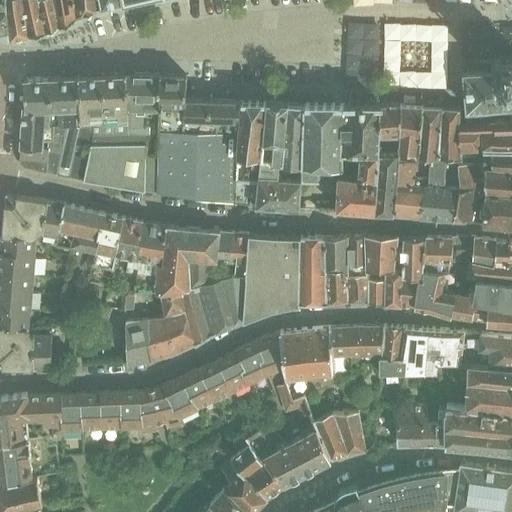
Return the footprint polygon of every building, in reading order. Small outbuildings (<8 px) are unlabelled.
[(5,0),(6,6),(7,12),(7,18),(8,24),(9,35),(31,31),(29,22),(28,16),(24,0),(5,0)] [(48,27),(42,0),(24,0),(28,16),(29,22),(31,31),(48,27)] [(42,0),(48,27),(61,20),(56,0),(42,0)] [(56,0),(61,20),(77,12),(76,0),(56,0)] [(99,0),(76,0),(77,12),(78,12),(100,4),(99,0)] [(472,0),(476,10),(488,7),(486,0),(472,0)] [(448,41),(447,25),(394,28),(395,44),(448,41)] [(511,54),(495,55),(495,58),(462,59),(462,70),(464,70),(467,105),(467,108),(471,107),(472,118),(511,114),(511,54)] [(128,94),(126,73),(103,74),(105,135),(132,133),(128,94)] [(161,94),(161,74),(126,73),(128,94),(132,133),(147,133),(147,123),(159,124),(160,105),(161,94)] [(79,132),(93,135),(105,135),(103,74),(79,75),(80,95),(81,123),(79,132)] [(161,94),(160,105),(186,105),(186,98),(187,74),(161,74),(161,94)] [(71,176),(75,154),(79,132),(81,123),(80,95),(79,75),(51,76),(52,107),(68,107),(69,125),(64,145),(62,152),(57,173),(71,176)] [(52,107),(51,76),(24,77),(25,104),(52,107)] [(243,100),(186,98),(186,105),(186,129),(240,130),(241,117),(243,100)] [(239,156),(237,178),(253,180),(259,180),(262,158),(269,101),(243,100),(241,117),(240,130),(239,156)] [(262,158),(287,160),(287,122),(288,102),(269,101),(262,158)] [(305,103),(288,102),(287,122),(287,160),(285,177),(302,178),(304,139),(304,124),(305,103)] [(401,102),(381,103),(381,124),(381,150),(402,152),(400,123),(401,102)] [(400,123),(402,152),(402,155),(419,157),(421,157),(422,124),(423,104),(401,102),(400,123)] [(344,104),(305,103),(304,124),(304,139),(302,178),(318,179),(318,163),(342,164),(343,141),(344,124),(344,104)] [(381,180),(381,150),(381,124),(381,103),(344,104),(344,124),(343,141),(360,142),(357,181),(341,180),(340,207),(339,212),(379,213),(379,209),(381,180)] [(24,104),(21,134),(52,142),(64,145),(69,125),(68,107),(52,107),(25,104),(24,104)] [(446,105),(423,104),(422,124),(421,157),(431,157),(441,158),(446,105)] [(461,107),(446,105),(441,158),(446,158),(462,158),(463,152),(462,127),(461,122),(461,107)] [(511,142),(511,122),(489,124),(462,127),(463,152),(488,152),(487,143),(511,142)] [(158,191),(251,203),(253,180),(237,178),(239,156),(240,130),(186,129),(159,128),(158,164),(158,191)] [(93,135),(89,157),(85,179),(147,190),(146,163),(147,133),(132,133),(105,135),(93,135)] [(53,151),(52,142),(21,134),(20,146),(21,146),(20,160),(21,162),(22,164),(24,165),(35,169),(37,169),(57,173),(62,152),(53,151)] [(511,142),(487,143),(488,152),(487,160),(489,160),(511,161),(511,142)] [(379,209),(396,211),(397,181),(402,155),(402,152),(381,150),(381,180),(379,209)] [(89,157),(75,154),(71,176),(85,179),(89,157)] [(396,211),(419,213),(421,182),(417,182),(419,157),(402,155),(397,181),(396,211)] [(446,184),(446,158),(441,158),(431,157),(430,182),(421,182),(419,213),(456,216),(457,184),(446,184)] [(259,183),(257,204),(281,205),(282,186),(284,185),(285,177),(287,160),(262,158),(259,180),(259,183)] [(456,216),(470,217),(475,218),(475,185),(488,185),(489,160),(487,160),(462,158),(462,184),(457,184),(456,216)] [(511,161),(489,160),(488,185),(475,185),(475,218),(475,219),(511,221),(511,161)] [(158,191),(158,164),(146,163),(147,190),(158,191)] [(302,178),(285,177),(284,185),(282,186),(281,205),(300,207),(302,178)] [(47,198),(18,193),(17,200),(13,203),(5,202),(3,231),(40,231),(41,230),(47,198)] [(61,228),(66,201),(47,198),(41,230),(60,232),(61,228)] [(104,210),(66,201),(61,228),(74,230),(70,243),(89,248),(86,262),(93,263),(104,210)] [(125,215),(104,210),(93,263),(114,268),(117,252),(121,234),(121,232),(125,215)] [(145,219),(125,215),(121,232),(121,234),(117,252),(141,257),(145,219)] [(145,219),(141,257),(140,268),(159,270),(160,258),(165,258),(168,223),(145,219)] [(222,228),(168,223),(165,258),(160,258),(159,270),(157,290),(163,290),(182,291),(185,291),(210,285),(210,279),(210,258),(219,259),(222,228)] [(236,230),(222,228),(219,259),(233,259),(236,230)] [(250,231),(236,230),(233,259),(238,259),(238,272),(248,274),(252,242),(249,241),(250,231)] [(3,231),(1,250),(34,252),(36,235),(40,231),(3,231)] [(248,274),(253,315),(270,307),(300,301),(303,234),(250,231),(249,241),(252,242),(248,274)] [(366,232),(349,233),(349,253),(349,270),(349,273),(368,275),(368,268),(369,232),(366,232)] [(369,232),(368,268),(388,267),(395,267),(401,233),(369,232)] [(349,233),(325,235),(325,270),(349,270),(349,253),(349,233)] [(300,301),(323,300),(325,270),(325,235),(303,234),(300,301)] [(404,267),(402,271),(421,272),(422,270),(427,234),(409,234),(404,267)] [(450,258),(452,234),(427,234),(422,270),(439,269),(438,276),(444,277),(445,268),(450,269),(452,258),(450,258)] [(474,259),(476,234),(455,234),(452,234),(450,258),(452,258),(471,259),(474,259)] [(498,236),(476,234),(474,259),(500,261),(502,237),(498,236)] [(511,237),(502,237),(500,261),(511,260),(511,237)] [(34,252),(1,250),(0,265),(0,268),(34,271),(35,252),(34,252)] [(511,260),(500,261),(474,259),(471,259),(469,272),(482,274),(511,277),(511,260)] [(369,299),(387,301),(388,280),(388,267),(368,268),(368,275),(367,299),(369,299)] [(387,301),(402,303),(416,304),(417,298),(421,272),(402,271),(404,267),(395,267),(388,267),(388,280),(387,301)] [(34,271),(0,268),(0,287),(32,289),(34,271)] [(438,276),(439,269),(422,270),(421,272),(417,298),(416,304),(426,306),(453,313),(458,284),(459,279),(444,277),(438,276)] [(349,270),(325,270),(323,300),(349,299),(349,278),(349,273),(349,270)] [(253,315),(248,274),(238,272),(234,272),(233,272),(210,279),(210,285),(221,328),(253,315)] [(349,273),(349,278),(349,299),(367,299),(368,275),(349,273)] [(511,277),(482,274),(479,288),(477,296),(501,301),(511,302),(511,277)] [(474,317),(477,296),(479,288),(458,284),(453,313),(474,317)] [(221,328),(210,285),(185,291),(182,291),(197,341),(212,332),(221,328)] [(32,289),(0,287),(0,306),(31,308),(32,289)] [(133,309),(134,290),(128,290),(122,294),(121,308),(126,308),(133,309)] [(197,341),(182,291),(163,290),(167,315),(172,353),(197,341)] [(488,319),(498,320),(511,321),(511,302),(501,301),(477,296),(474,317),(488,319)] [(31,308),(0,306),(0,325),(29,327),(30,310),(31,310),(31,308)] [(167,315),(155,315),(151,316),(150,317),(148,317),(149,325),(151,358),(172,353),(167,315)] [(148,317),(126,318),(128,353),(129,362),(129,363),(151,358),(149,325),(148,317)] [(379,323),(363,324),(363,336),(355,336),(356,352),(380,352),(379,323)] [(385,323),(379,323),(380,352),(380,370),(403,370),(412,324),(405,324),(385,323)] [(332,324),(308,326),(310,342),(304,343),(307,377),(333,374),(332,353),(332,324)] [(363,324),(332,324),(332,353),(356,352),(355,336),(363,336),(363,324)] [(412,324),(403,370),(419,370),(428,326),(412,324)] [(0,325),(0,354),(0,355),(3,359),(3,366),(33,366),(34,332),(29,327),(0,325)] [(308,326),(281,329),(285,365),(286,380),(307,377),(304,343),(310,342),(308,326)] [(446,327),(428,326),(419,370),(439,369),(438,359),(440,359),(443,341),(451,341),(455,338),(456,327),(446,327)] [(440,359),(462,358),(464,348),(466,327),(465,327),(456,327),(455,338),(451,341),(443,341),(440,359)] [(483,330),(466,327),(464,348),(462,358),(468,358),(502,361),(505,332),(483,330)] [(285,365),(281,329),(265,334),(268,371),(285,365)] [(34,332),(33,366),(52,366),(53,333),(34,332)] [(511,361),(511,332),(505,332),(502,361),(511,361)] [(239,343),(250,381),(251,381),(251,380),(268,372),(267,371),(268,371),(265,334),(259,336),(239,343)] [(239,343),(221,352),(232,391),(235,390),(235,389),(250,381),(239,343)] [(221,352),(203,361),(214,399),(216,398),(216,399),(232,391),(221,352)] [(511,409),(511,361),(502,361),(468,358),(467,404),(511,409)] [(193,366),(193,365),(185,369),(197,407),(214,399),(203,361),(193,366)] [(167,378),(181,415),(197,407),(185,369),(167,378)] [(142,388),(137,388),(141,425),(142,425),(144,432),(159,429),(157,422),(162,421),(166,420),(168,427),(183,423),(181,415),(167,378),(164,383),(154,386),(142,389),(142,388)] [(295,409),(302,407),(304,414),(312,412),(306,396),(293,399),(288,382),(277,385),(280,393),(285,411),(295,409)] [(124,425),(141,425),(137,388),(119,389),(120,426),(124,426),(124,425)] [(101,427),(100,389),(81,390),(82,428),(101,427)] [(120,426),(119,389),(100,389),(101,427),(120,426)] [(62,390),(28,391),(31,411),(39,411),(39,421),(47,421),(47,423),(54,423),(54,433),(64,432),(63,428),(62,390)] [(62,390),(63,428),(82,428),(81,390),(63,391),(63,390),(62,390)] [(31,411),(28,391),(0,394),(0,440),(24,437),(21,412),(29,411),(31,411)] [(451,402),(427,402),(397,404),(399,441),(447,440),(451,402)] [(511,409),(467,404),(451,402),(447,440),(447,441),(511,447),(511,409)] [(367,447),(360,409),(337,410),(337,413),(344,432),(349,449),(367,447)] [(332,456),(349,449),(344,432),(337,413),(337,410),(333,410),(315,418),(318,425),(323,437),(332,456)] [(245,434),(250,441),(280,485),(284,482),(294,476),(278,446),(262,423),(245,434)] [(316,426),(296,436),(312,466),(332,456),(323,437),(318,425),(316,426)] [(24,437),(0,440),(0,481),(34,475),(31,458),(33,458),(30,436),(24,437)] [(312,466),(296,436),(278,446),(294,476),(312,466)] [(280,485),(250,441),(232,456),(268,493),(280,485)] [(233,478),(229,481),(254,507),(268,493),(232,456),(222,465),(233,478)] [(511,511),(511,466),(462,460),(462,464),(461,469),(460,469),(457,485),(453,506),(464,507),(511,511)] [(463,511),(464,507),(453,506),(457,485),(460,469),(461,469),(462,464),(451,464),(441,465),(431,466),(418,468),(406,471),(390,474),(384,476),(371,480),(359,484),(358,482),(348,485),(345,486),(343,487),(342,488),(340,490),(339,491),(335,493),(326,498),(317,502),(309,507),(300,511),(463,511)] [(34,475),(0,481),(0,484),(5,510),(40,503),(43,502),(38,474),(34,475)] [(248,511),(254,507),(229,481),(225,484),(211,500),(212,500),(201,511),(248,511)] [(42,511),(40,503),(5,510),(5,511),(42,511)]
